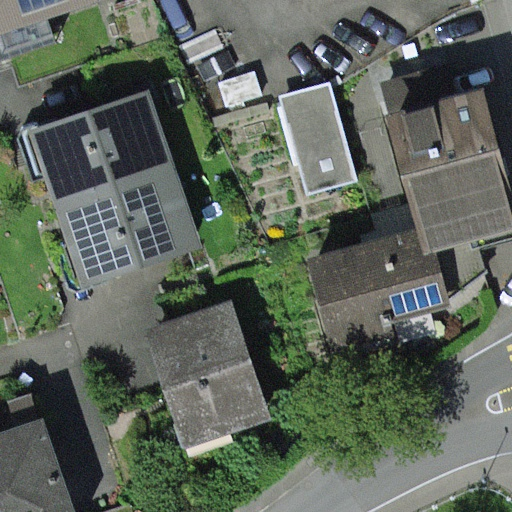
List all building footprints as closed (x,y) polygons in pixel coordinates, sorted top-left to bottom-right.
[(0,0),(0,63),(57,44),(47,16),(95,0),(0,0)] [(332,88),(274,103),(301,209),(359,195),(332,88)] [(511,220),(480,98),(397,123),(427,234),(435,262),(478,250),(475,236),(511,224),(511,220)] [(66,206),(168,172),(144,100),(41,135),(66,206)] [(193,244),(168,172),(66,206),(90,279),(193,244)] [(427,234),(314,265),(337,347),(388,332),(384,318),(442,301),(484,272),(478,250),(435,262),(427,234)] [(229,312),(154,336),(190,441),(262,416),(229,312)] [(0,440),(0,511),(69,511),(41,428),(0,440)]
